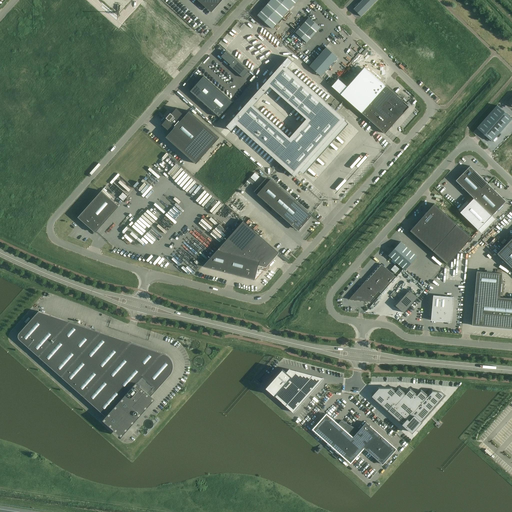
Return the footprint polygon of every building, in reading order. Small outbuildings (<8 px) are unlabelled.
[(48,17),(63,0),(40,0),(35,6),(48,17)] [(112,0),(107,6),(113,11),(120,3),(116,0),(112,0)] [(199,0),(211,10),(220,0),(199,0)] [(270,0),(258,15),(257,15),(272,29),(297,0),(270,0)] [(362,0),(353,9),(361,16),(376,0),(362,0)] [(425,18),(429,22),(434,17),(430,13),(434,9),(429,3),(429,4),(425,1),(420,6),(422,9),(421,10),(425,13),(426,12),(428,15),(425,18)] [(120,3),(113,11),(118,15),(125,8),(120,3)] [(307,43),(320,28),(309,18),(295,33),(298,35),(300,37),(305,41),(306,43),(307,43)] [(446,37),(450,40),(455,34),(452,31),(456,28),(447,19),(443,23),(440,20),(435,25),(438,28),(441,25),(449,34),(446,37)] [(344,68),(353,48),(345,44),(335,64),(344,68)] [(337,57),(326,47),(309,66),(321,76),(337,57)] [(430,49),(412,66),(421,75),(438,57),(430,49)] [(230,64),(229,65),(242,77),(248,71),(226,51),(221,56),(230,64)] [(231,130),(236,125),(279,163),(294,176),(299,171),(345,119),(335,110),(287,68),(292,62),(287,57),(260,88),(265,93),(270,87),(306,119),(289,138),(253,106),(258,100),(254,95),(226,126),(231,130)] [(233,102),(203,76),(190,91),(219,117),(233,102)] [(409,107),(402,100),(385,86),(372,100),(361,113),(385,134),(409,107)] [(497,105),(477,128),(492,141),(511,119),(497,105)] [(166,137),(196,164),(219,137),(189,111),(185,116),(176,108),(171,114),(170,113),(170,114),(167,118),(166,117),(166,118),(167,119),(161,125),(170,132),(166,137)] [(356,121),(358,119),(348,109),(346,111),(356,121)] [(470,166),(455,180),(473,198),(488,183),(470,166)] [(255,172),(250,177),(255,181),(259,176),(255,172)] [(270,179),(257,194),(268,204),(290,224),(291,223),(292,224),(298,229),(308,217),(309,218),(311,216),(281,189),(270,179)] [(473,198),(460,212),(478,230),(491,216),(506,201),(488,183),(473,198)] [(119,206),(101,191),(78,217),(95,232),(119,206)] [(434,204),(410,231),(447,264),(471,237),(434,204)] [(218,249),(203,266),(225,272),(254,280),(258,265),(266,267),(279,253),(243,221),(218,249)] [(511,268),(511,237),(497,253),(511,268)] [(400,241),(388,255),(405,270),(417,257),(400,241)] [(367,280),(366,280),(349,299),(371,302),(377,295),(378,296),(396,277),(381,264),(367,280)] [(511,328),(511,298),(503,297),(504,283),(501,283),(502,273),(476,271),(472,325),(511,328)] [(399,302),(396,305),(403,311),(402,312),(403,313),(417,297),(409,290),(399,301),(399,302)] [(453,297),(433,295),(431,320),(451,322),(453,297)] [(121,430),(134,414),(135,415),(136,415),(137,415),(137,414),(138,413),(138,412),(137,411),(151,396),(170,374),(171,373),(171,372),(172,372),(172,371),(172,370),(173,369),(173,368),(173,367),(173,366),(173,365),(173,364),(173,363),(172,363),(172,362),(172,361),(171,360),(171,359),(170,358),(169,357),(168,356),(167,355),(165,354),(131,343),(123,352),(100,332),(69,322),(61,331),(38,311),(19,333),(18,334),(18,335),(18,336),(18,337),(18,338),(19,338),(19,339),(20,340),(108,418),(121,430)] [(61,331),(69,322),(38,311),(61,331)] [(123,352),(131,343),(100,332),(123,352)] [(282,369),(265,388),(293,412),(323,378),(322,378),(319,382),(312,375),(307,381),(296,371),(293,375),(289,371),(290,370),(289,369),(286,372),(282,369)] [(379,388),(371,396),(412,432),(445,395),(441,392),(432,391),(428,396),(421,390),(417,395),(410,389),(405,394),(399,388),(395,392),(391,388),(379,388)] [(121,430),(108,418),(105,421),(123,438),(157,400),(151,396),(137,411),(138,412),(138,413),(137,414),(137,415),(136,415),(135,415),(134,414),(121,430)] [(314,427),(312,429),(314,431),(315,431),(350,463),(362,449),(362,450),(364,448),(382,464),(396,449),(366,422),(356,433),(341,420),(338,424),(326,414),(314,427)] [(359,462),(356,465),(368,477),(374,470),(370,466),(368,469),(366,467),(363,470),(359,466),(361,464),(359,462)]
